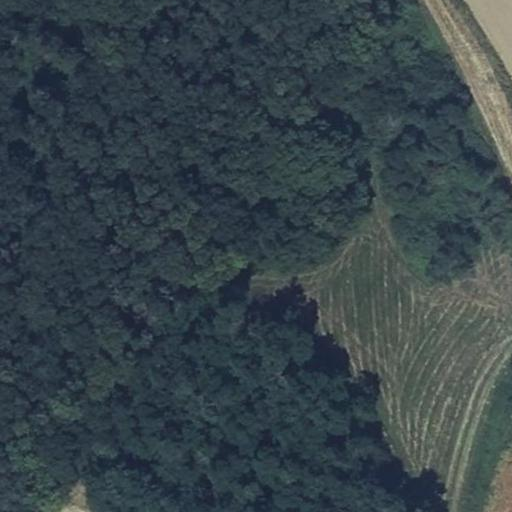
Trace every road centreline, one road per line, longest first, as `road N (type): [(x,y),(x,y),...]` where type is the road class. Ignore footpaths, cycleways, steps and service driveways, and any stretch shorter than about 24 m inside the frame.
road 1 (track): [(438,0),(486,64),(511,163)]
road 2 (track): [(511,354),(486,402),(450,511)]
